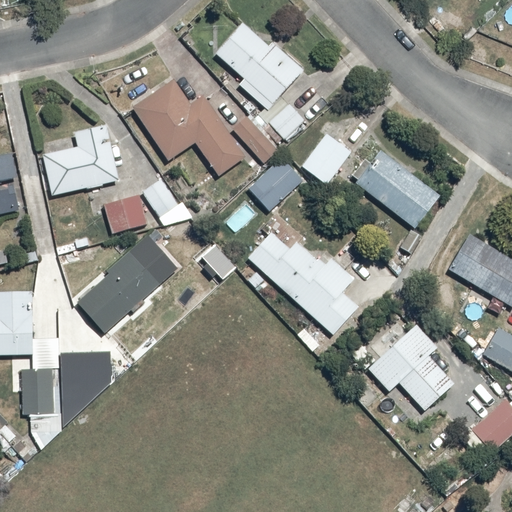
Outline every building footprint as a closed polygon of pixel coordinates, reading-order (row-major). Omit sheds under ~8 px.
[(272,47),(245,23),(218,53),(246,79),(241,85),(270,111),(306,71),(275,43),(272,47)] [(193,105),(177,82),(142,106),(136,110),(170,161),(197,142),(220,176),(248,157),(206,96),(193,105)] [(305,120),(290,104),(270,122),(286,139),(305,120)] [(281,148),(249,115),(233,131),(266,164),(281,148)] [(120,181),(108,125),(77,132),(80,146),(45,154),(54,195),(120,181)] [(353,154),(327,134),(303,165),(328,185),(353,154)] [(410,252),(424,233),(442,211),(435,206),(442,197),(382,150),(357,182),(413,225),(399,243),(410,252)] [(0,215),(18,212),(12,179),(17,178),(12,154),(0,156),(0,215)] [(305,180),(284,157),(250,188),(271,211),(305,180)] [(182,203),(179,204),(163,178),(143,191),(161,218),(168,230),(190,216),(182,203)] [(149,226),(142,196),(104,205),(112,235),(149,226)] [(315,317),(298,335),(315,350),(332,332),(336,335),(360,308),(344,293),(356,280),(325,252),(319,260),(297,240),(290,247),(271,230),(264,239),(259,235),(247,249),(251,253),(248,257),(258,265),(248,276),(258,284),(267,274),(283,288),(268,304),(285,320),(300,303),(315,317)] [(511,257),(474,234),(452,269),(511,306),(511,257)] [(151,303),(147,298),(165,282),(137,248),(109,272),(111,274),(79,301),(107,333),(131,312),(135,317),(151,303)] [(35,338),(34,291),(0,291),(0,355),(34,355),(35,355),(35,338)] [(418,325),(406,336),(394,323),(367,349),(363,345),(353,355),(368,371),(371,369),(393,392),(402,384),(428,411),(457,384),(431,356),(440,348),(418,325)] [(511,335),(501,329),(485,355),(511,371),(511,335)] [(60,369),(59,338),(35,338),(35,355),(34,355),(34,369),(21,369),(22,415),(33,415),(33,433),(44,449),(65,426),(64,405),(79,405),(78,388),(68,389),(68,381),(60,382),(60,369)] [(100,388),(99,355),(67,355),(68,381),(68,389),(78,388),(100,388)] [(511,436),(511,406),(505,399),(473,430),(495,453),(511,436)]
